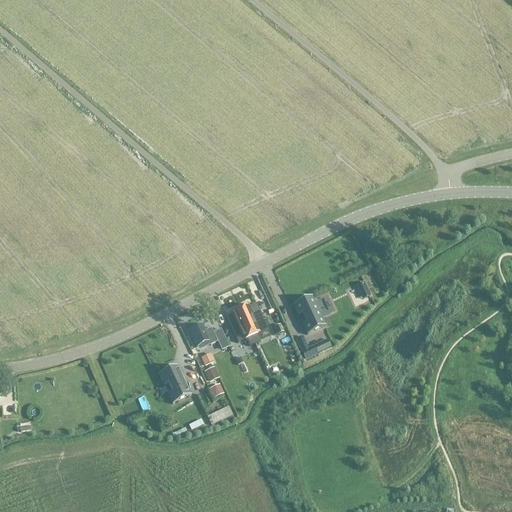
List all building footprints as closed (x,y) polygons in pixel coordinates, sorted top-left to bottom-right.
[(370,297),(364,284),(357,286),(363,300),(370,297)] [(307,335),(326,327),(326,326),(325,326),(312,298),(312,297),(293,306),(294,306),(298,316),(303,314),(307,322),(302,324),(307,335)] [(260,333),(256,324),(260,322),(252,304),(230,314),(242,341),(260,333)] [(202,326),(189,332),(196,347),(204,344),(205,346),(209,345),(210,347),(218,343),(211,329),(205,332),(202,326)] [(226,340),(220,342),(223,350),(229,348),(226,340)] [(302,352),(305,360),(318,354),(314,346),(302,352)] [(164,386),(168,384),(172,392),(168,395),(172,404),(172,405),(191,396),(190,396),(177,367),(177,366),(158,375),(158,376),(159,376),(164,386)] [(208,380),(218,376),(214,368),(205,373),(208,380)] [(223,394),(219,385),(210,390),(214,398),(223,394)] [(17,404),(1,405),(2,433),(18,432),(17,404)] [(233,416),(228,407),(207,417),(211,426),(233,416)]
